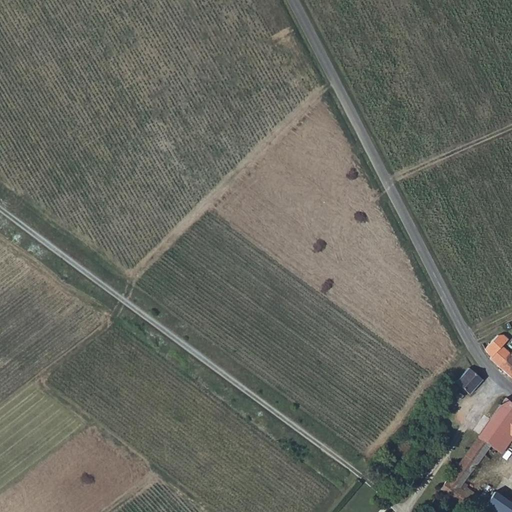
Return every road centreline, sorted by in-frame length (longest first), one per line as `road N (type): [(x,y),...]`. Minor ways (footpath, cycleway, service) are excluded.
road 1 (track): [(400,511),(0,210)]
road 2 (unclassified): [(511,393),(462,334),(289,0)]
road 3 (track): [(386,180),(511,123)]
